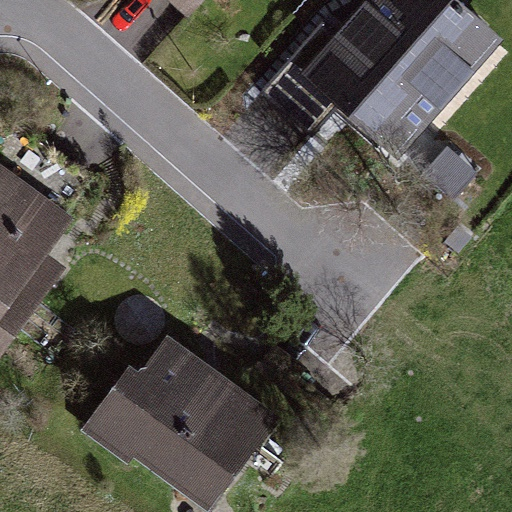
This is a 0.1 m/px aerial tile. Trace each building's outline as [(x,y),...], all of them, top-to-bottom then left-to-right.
[(202,0),(169,0),(188,16),(202,0)] [(511,0),(352,0),(373,61),(431,41),(437,60),(511,33),(511,0)] [(285,57),(271,45),(249,71),(312,127),(357,80),(308,33),(285,57)] [(0,354),(67,265),(49,254),(73,217),(0,161),(0,354)] [(281,412),(167,331),(139,369),(129,361),(81,429),(127,464),(134,456),(210,511),(281,412)]
